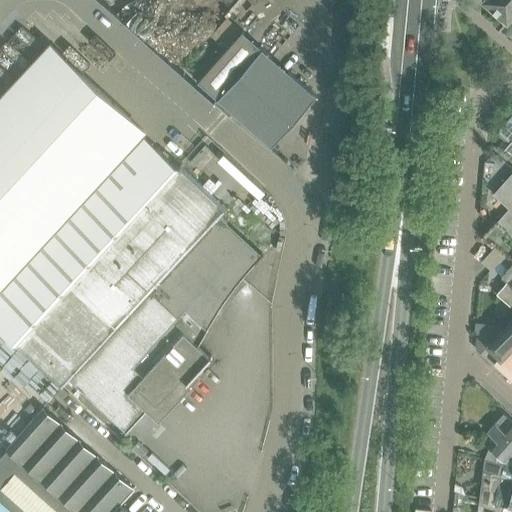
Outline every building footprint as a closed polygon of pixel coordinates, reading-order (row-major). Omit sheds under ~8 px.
[(511,0),(483,0),(482,1),(507,23),(511,17),(511,0)] [(242,31),(198,81),(216,97),(270,145),(292,120),(314,95),(313,94),(260,47),(242,31)] [(0,328),(16,343),(65,289),(177,167),(141,133),(143,131),(49,45),(0,96),(0,328)] [(511,116),(498,132),(510,142),(511,143),(511,141),(511,116)] [(511,141),(511,143),(510,142),(502,150),(511,158),(511,141)] [(210,356),(197,345),(232,289),(254,262),(219,229),(226,221),(217,213),(224,206),(179,165),(177,167),(65,289),(199,368),(210,356)] [(511,172),(493,194),(508,208),(496,222),(505,229),(505,230),(511,235),(511,172)] [(496,222),(495,221),(483,234),(511,259),(511,248),(499,236),(505,230),(505,229),(496,222)] [(508,283),(498,294),(511,306),(511,259),(483,234),(481,237),(493,248),(481,262),(491,271),(499,262),(507,269),(500,276),(508,283)] [(60,384),(67,377),(126,431),(169,384),(179,371),(188,379),(199,368),(65,289),(16,343),(60,384)] [(511,318),(488,343),(500,356),(511,343),(511,318)] [(487,345),(480,338),(474,344),(481,351),(487,345)] [(511,343),(500,356),(494,363),(511,380),(511,343)] [(43,408),(42,408),(5,449),(0,454),(0,497),(16,511),(128,511),(119,503),(133,488),(43,408)] [(511,450),(511,421),(502,412),(486,430),(495,437),(488,444),(489,445),(504,459),(511,450)] [(489,445),(483,458),(503,464),(506,461),(506,460),(504,459),(489,445)] [(152,452),(147,457),(165,473),(169,468),(152,452)] [(503,464),(483,458),(482,470),(500,474),(503,464)] [(500,511),(502,505),(511,507),(511,477),(500,474),(482,470),(476,511),(500,511)] [(455,493),(454,503),(462,504),(463,494),(455,493)]
